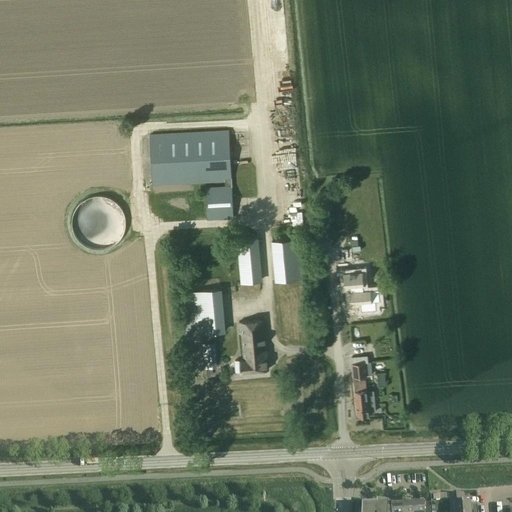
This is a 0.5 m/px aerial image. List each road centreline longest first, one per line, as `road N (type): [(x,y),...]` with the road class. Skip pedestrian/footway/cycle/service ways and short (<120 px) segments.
road 1 (secondary): [(0,470),(344,453)]
road 2 (secondary): [(344,453),(511,445)]
